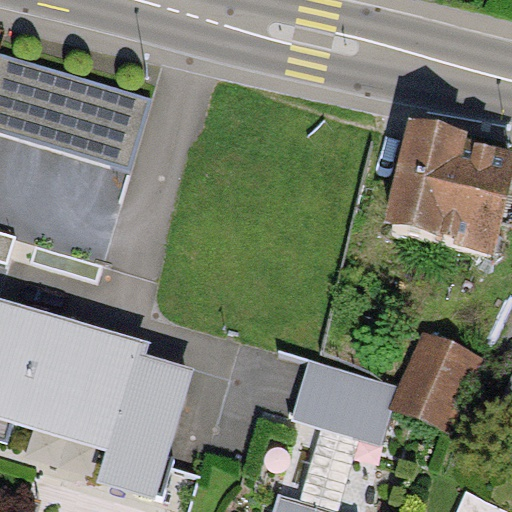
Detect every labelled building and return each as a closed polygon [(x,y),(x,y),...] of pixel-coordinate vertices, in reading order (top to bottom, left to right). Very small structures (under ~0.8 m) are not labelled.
[(0,137),(127,173),(147,103),(0,61),(0,137)] [(368,244),(484,273),(511,168),(394,139),(368,244)] [(0,443),(165,489),(189,404),(138,390),(147,357),(0,315),(0,443)] [(298,508),(274,501),(270,511),(338,511),(358,447),(388,456),(407,392),(307,363),(288,428),(319,437),(298,508)] [(511,425),(511,374),(493,417),(511,425)] [(511,511),(469,492),(459,511),(511,511)]
